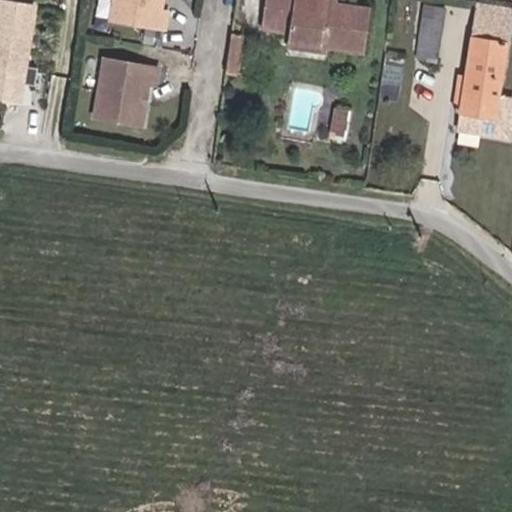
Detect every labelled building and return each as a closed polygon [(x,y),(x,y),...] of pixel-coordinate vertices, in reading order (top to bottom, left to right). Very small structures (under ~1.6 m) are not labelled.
[(163,0),(114,0),(111,24),(164,32),(165,15),(161,14),(163,0)] [(297,34),(295,45),(336,51),(364,56),(372,17),(330,10),(331,0),(270,0),(265,29),(297,34)] [(0,98),(19,101),(35,8),(0,3),(0,5),(0,98)] [(478,113),(476,130),(504,134),(509,101),(498,99),(509,8),(472,4),(457,111),(478,113)] [(448,13),(428,10),(422,54),(442,57),(448,13)] [(238,75),(243,41),(230,39),(225,73),(238,75)] [(334,61),(336,51),(295,45),(294,56),(334,61)] [(157,72),(104,64),(95,122),(142,130),(148,87),(155,89),(157,72)] [(455,128),(476,130),(478,113),(457,111),(455,128)] [(358,133),(359,119),(346,118),(345,131),(358,133)] [(355,149),(358,133),(345,131),(343,147),(355,149)]
